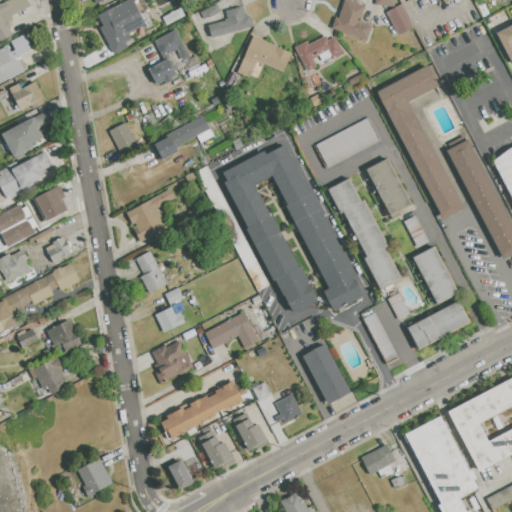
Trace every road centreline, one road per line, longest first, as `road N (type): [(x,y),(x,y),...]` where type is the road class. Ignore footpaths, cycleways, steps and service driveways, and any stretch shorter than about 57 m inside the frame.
road 1 (residential): [(56,0),(147,500)]
road 2 (tertiary): [(511,342),(294,458)]
